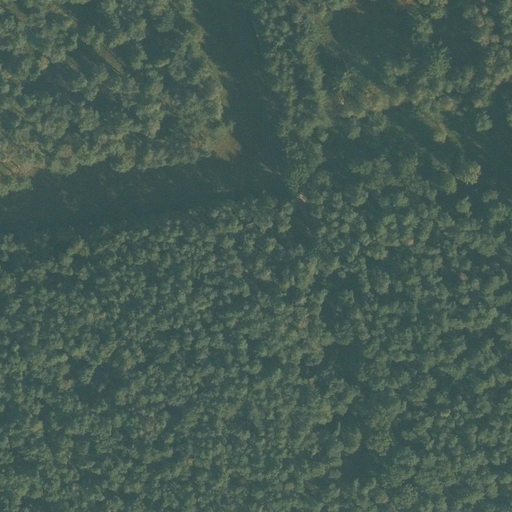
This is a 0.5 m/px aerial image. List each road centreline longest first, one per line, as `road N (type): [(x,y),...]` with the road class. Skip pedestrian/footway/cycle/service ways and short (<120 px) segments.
road 1 (track): [(228,0),(276,138),(274,167),(240,184),(0,215)]
road 2 (track): [(286,125),(399,511)]
road 3 (track): [(286,125),(511,77)]
road 4 (track): [(305,176),(511,170)]
road 5 (track): [(246,0),(286,125)]
